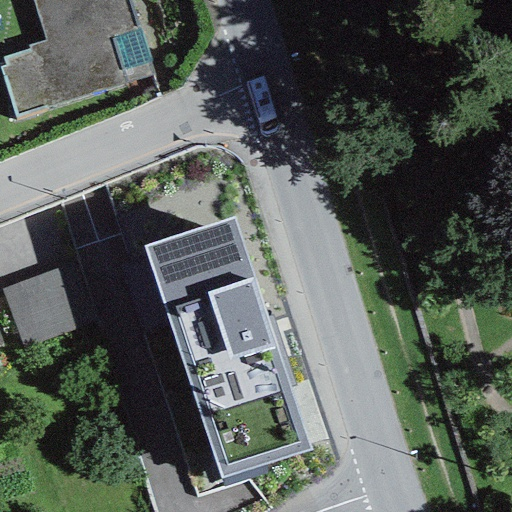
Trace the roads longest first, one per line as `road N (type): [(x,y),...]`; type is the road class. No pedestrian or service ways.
road 1 (residential): [(272,93),(376,496)]
road 2 (residential): [(0,199),(272,93)]
